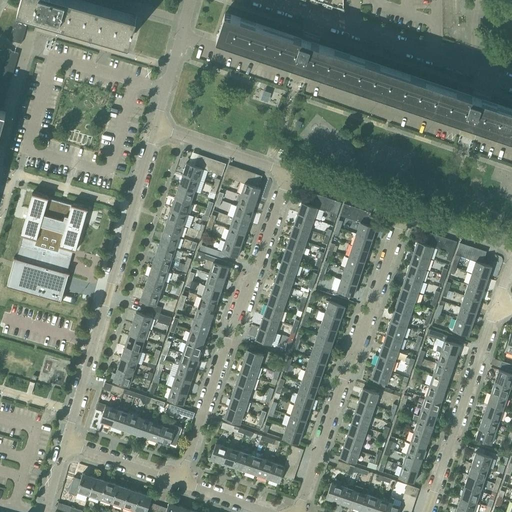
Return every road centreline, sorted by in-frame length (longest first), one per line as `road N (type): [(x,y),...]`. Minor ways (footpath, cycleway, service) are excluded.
road 1 (unclassified): [(511,148),(180,37)]
road 2 (unclassified): [(63,444),(155,128)]
road 3 (unclassified): [(179,482),(289,172)]
road 4 (unclassified): [(297,511),(402,210)]
road 5 (unclassified): [(497,305),(427,511)]
road 6 (unclassified): [(511,83),(352,28)]
road 7 (unclassified): [(289,172),(155,128)]
road 8 (unclassified): [(179,482),(63,444)]
